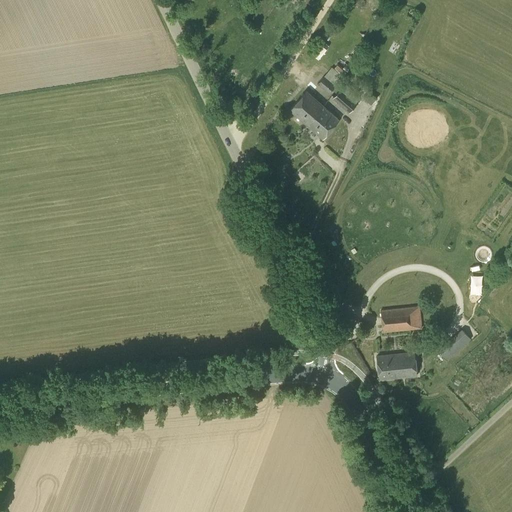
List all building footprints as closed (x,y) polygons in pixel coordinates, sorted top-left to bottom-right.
[(350,66),(346,63),(342,69),(347,72),(350,66)] [(328,94),(335,86),(324,76),(317,84),(328,94)] [(349,113),(357,104),(340,89),(333,98),(349,113)] [(306,124),(323,105),(306,91),(290,109),(306,124)] [(323,105),(306,124),(322,138),(339,120),(323,105)] [(383,332),(422,328),(420,306),(381,310),(383,332)] [(447,360),(471,339),(462,329),(438,350),(447,360)] [(379,379),(416,375),(414,352),(377,355),(379,379)]
